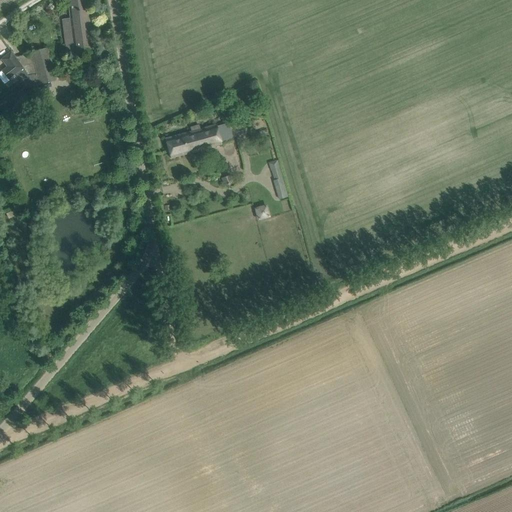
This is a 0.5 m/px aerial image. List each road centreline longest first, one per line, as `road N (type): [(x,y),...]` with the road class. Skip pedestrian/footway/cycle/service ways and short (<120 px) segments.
road 1 (unclassified): [(0,428),(145,254),(149,219),(116,0)]
road 2 (track): [(173,364),(511,221)]
road 3 (track): [(0,438),(173,364)]
